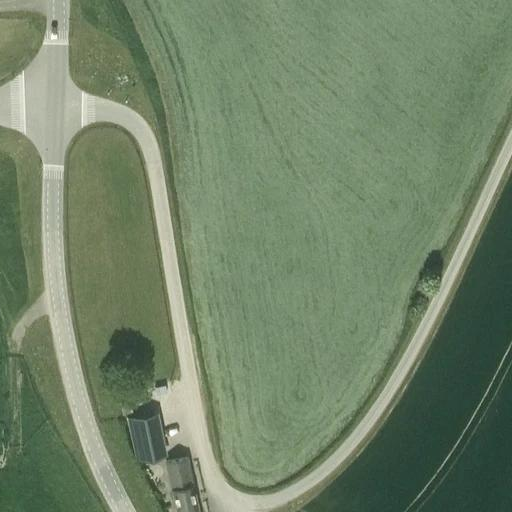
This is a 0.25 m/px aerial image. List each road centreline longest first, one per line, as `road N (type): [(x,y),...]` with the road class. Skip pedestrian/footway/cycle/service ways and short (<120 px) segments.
road 1 (unclassified): [(231,505),(268,504),(314,478),(360,436),(407,359),(511,142)]
road 2 (unclassified): [(54,111),(131,121),(153,154),(204,458),(231,505)]
road 3 (unclassified): [(124,511),(87,438),(67,370),(49,218),(54,111)]
